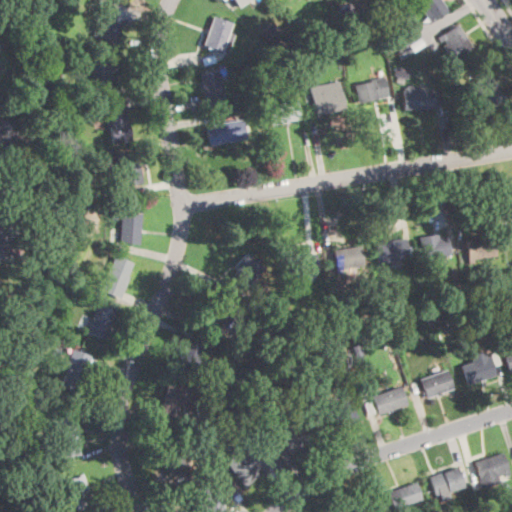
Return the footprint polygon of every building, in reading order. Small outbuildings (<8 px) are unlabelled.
[(249,0),(238,8),(232,0),(249,0)] [(431,21),(428,23),(424,16),(428,13),(419,0),(440,0),(448,11),(431,21)] [(119,24),(115,41),(93,36),(99,10),(116,14),(114,23),(119,24)] [(355,16),(349,20),(346,15),(352,11),(355,16)] [(234,34),(227,53),(221,51),(221,52),(202,45),(212,16),(231,23),(227,32),(234,34)] [(334,24),(328,28),(323,21),(329,17),(334,24)] [(35,19),(33,30),(27,29),(29,18),(35,19)] [(283,34),(270,45),(259,32),(272,21),(283,34)] [(471,48),(455,58),(440,35),(456,25),(471,48)] [(371,36),(363,41),(358,34),(366,29),(371,36)] [(415,40),(404,48),(401,43),(387,53),(380,43),(389,37),(391,41),(408,30),(415,40)] [(423,45),(413,51),(409,45),(417,41),(420,38),(424,45),(423,45)] [(362,46),(363,50),(357,51),(355,44),(361,42),(362,46)] [(265,49),(264,55),(257,52),(259,47),(265,49)] [(215,61),(202,63),(201,56),(213,53),(215,61)] [(105,88),(94,90),(89,64),(112,59),(115,78),(111,79),(112,87),(105,88)] [(410,68),(408,76),(394,73),(397,64),(410,68)] [(206,105),(204,106),(200,75),(220,72),(224,103),(206,105)] [(499,101),(487,109),(471,84),(475,82),(489,73),(504,98),(499,101)] [(375,100),(358,104),(353,83),(363,81),(383,77),(388,97),(375,100)] [(319,113),(316,114),(310,86),(338,80),(344,108),(319,113)] [(419,110),(403,111),(402,92),(432,90),(433,109),(419,110)] [(287,122),(270,125),(266,106),(297,100),(300,119),(287,122)] [(128,142),(111,145),(104,105),(121,101),(128,142)] [(17,150),(0,151),(0,121),(13,119),(17,150)] [(245,139),(209,144),(207,129),(212,128),(212,125),(242,120),(245,139)] [(77,152),(65,154),(63,145),(75,143),(77,152)] [(85,162),(83,162),(82,156),(89,154),(90,161),(85,162)] [(135,164),(136,167),(137,166),(139,183),(119,186),(114,157),(134,154),(135,164)] [(22,206),(22,207),(0,206),(0,193),(1,183),(1,177),(3,177),(23,178),(23,180),(22,206)] [(139,232),(138,244),(128,244),(120,243),(119,243),(120,238),(120,228),(121,212),(140,213),(139,229),(139,232)] [(18,230),(16,235),(12,234),(5,258),(0,256),(0,224),(15,229),(18,230)] [(437,233),(438,239),(446,238),(450,258),(448,259),(443,260),(442,257),(423,260),(419,236),(437,233)] [(474,264),(468,265),(465,240),(477,238),(480,238),(493,236),(496,256),(473,259),(474,264)] [(20,240),(17,247),(11,245),(13,238),(20,240)] [(384,261),(376,262),(376,261),(373,243),(403,238),(404,238),(407,256),(407,257),(399,258),(384,261)] [(363,265),(335,269),(332,249),(345,248),(347,247),(360,245),(363,265)] [(252,287),(247,292),(244,290),(231,277),(237,270),(235,267),(233,266),(233,265),(244,253),(261,269),(262,270),(256,276),(249,283),(252,286),(252,287)] [(309,273),(310,280),(308,280),(301,281),(300,275),(294,276),(287,278),(284,258),(296,256),(298,256),(308,254),(314,253),(317,272),(315,272),(309,273)] [(123,292),(120,298),(117,297),(100,290),(114,255),(116,256),(132,262),(127,275),(129,276),(123,292)] [(93,294),(91,300),(73,293),(75,287),(93,294)] [(246,308),(241,322),(240,323),(220,315),(219,318),(216,327),(197,319),(208,292),(222,298),(246,308)] [(460,302),(452,305),(449,297),(457,295),(460,302)] [(109,329),(104,339),(88,332),(87,331),(96,309),(92,307),(94,301),(99,304),(116,311),(109,327),(109,329)] [(415,317),(408,319),(406,313),(413,311),(415,317)] [(497,319),(491,321),(488,315),(495,313),(497,319)] [(334,341),(326,343),(324,336),(332,334),(334,341)] [(198,361),(192,374),(174,365),(181,352),(181,351),(181,350),(186,340),(199,346),(204,348),(202,352),(198,361)] [(357,349),(351,351),(349,345),(355,343),(357,349)] [(93,356),(80,392),(59,385),(67,362),(71,352),(72,349),(93,356)] [(511,371),(509,372),(503,353),(511,349),(511,371)] [(482,351),(485,357),(488,356),(494,375),(484,378),(481,379),(466,384),(460,367),(460,366),(471,362),(469,355),(482,351)] [(494,365),(493,364),(490,353),(496,351),(500,363),(494,365)] [(299,383),(298,382),(291,367),(306,360),(313,376),(300,382),(299,383)] [(329,370),(322,373),(319,366),(326,363),(329,370)] [(266,377),(262,374),(266,368),(270,371),(266,377)] [(436,395),(426,399),(419,379),(445,369),(452,389),(439,394),(436,395)] [(186,388),(179,418),(176,417),(159,413),(162,402),(163,399),(166,384),(186,388)] [(389,410),(378,413),(372,396),(400,386),(406,404),(392,408),(389,410)] [(259,393),(266,399),(255,411),(245,402),(254,393),(256,396),(259,393)] [(349,399),(354,413),(356,413),(359,420),(341,428),(339,422),(330,426),(327,417),(324,418),(323,414),(325,413),(321,404),(329,400),(331,407),(349,399)] [(239,404),(236,411),(227,407),(230,400),(239,404)] [(369,414),(367,415),(365,409),(363,403),(371,400),(375,412),(374,413),(369,414)] [(291,422),(294,429),(305,423),(314,441),(304,447),(305,450),(303,451),(301,452),(292,457),(291,458),(270,420),(271,420),(285,412),(291,422)] [(65,418),(66,426),(76,424),(78,441),(79,443),(80,453),(80,454),(79,454),(69,456),(63,456),(64,460),(48,462),(46,444),(58,442),(57,429),(54,430),(53,420),(65,418)] [(209,438),(198,438),(198,430),(209,429),(209,434),(209,438)] [(39,439),(32,443),(28,437),(34,432),(39,439)] [(258,434),(280,464),(277,467),(269,473),(266,475),(265,473),(260,467),(255,470),(257,473),(259,475),(244,486),(226,462),(235,456),(236,455),(239,459),(247,454),(242,447),(243,446),(258,434)] [(170,477),(167,478),(166,472),(163,463),(163,460),(158,441),(170,438),(178,436),(187,473),(175,476),(170,477)] [(502,453),(509,476),(504,478),(502,473),(497,475),(499,482),(500,482),(482,488),(474,461),(485,458),(487,457),(502,453)] [(438,494),(433,495),(432,490),(428,476),(434,475),(436,474),(456,468),(462,487),(447,492),(438,494)] [(80,509),(76,511),(69,493),(67,488),(64,482),(64,481),(82,474),(87,488),(88,490),(93,502),(94,504),(93,504),(80,509)] [(421,500),(393,509),(388,491),(398,488),(399,488),(416,483),(419,494),(421,500)] [(209,511),(203,511),(192,511),(190,493),(219,489),(219,490),(219,492),(221,506),(222,509),(211,511),(209,511)] [(344,511),(356,505),(359,504),(372,498),(378,511),(344,511)]
